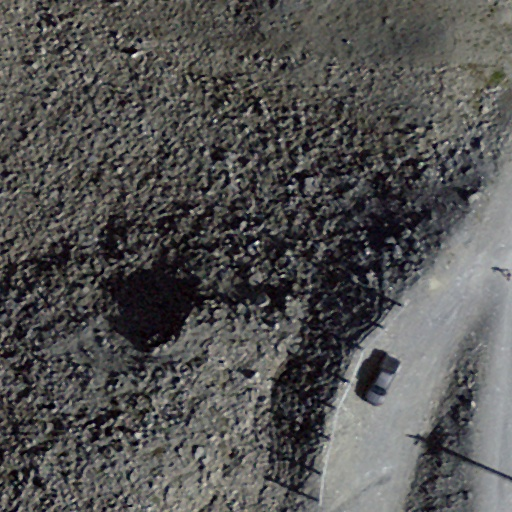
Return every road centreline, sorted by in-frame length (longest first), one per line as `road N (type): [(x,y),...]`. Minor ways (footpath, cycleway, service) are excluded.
road 1 (track): [(511,270),(465,283),(421,334),(378,511)]
road 2 (track): [(511,271),(494,511)]
